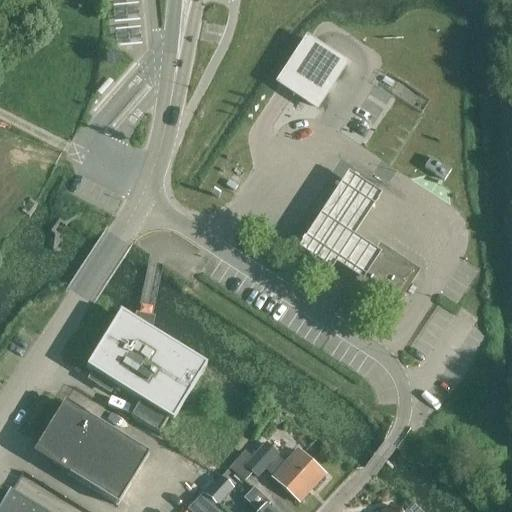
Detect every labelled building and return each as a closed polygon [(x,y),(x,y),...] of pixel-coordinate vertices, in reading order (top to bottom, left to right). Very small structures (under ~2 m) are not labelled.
[(307,41),(278,84),(316,110),(333,84),(345,66),(307,41)] [(430,159),(423,169),(444,182),(450,172),(430,159)] [(333,265),(360,283),(379,255),(351,237),(379,196),(345,174),(295,250),(329,272),(333,265)] [(39,209),(31,203),(28,206),(29,207),(30,206),(31,207),(30,208),(33,210),(28,216),(25,214),(25,215),(24,214),(25,214),(24,213),(21,217),(29,223),(39,209)] [(58,223),(39,209),(29,223),(48,237),(58,223)] [(63,231),(63,232),(82,219),(80,216),(63,227),(58,223),(48,237),(54,241),(51,250),(51,256),(62,256),(62,253),(61,253),(61,254),(60,254),(60,253),(57,253),(57,247),(60,247),(60,246),(61,246),(61,247),(62,247),(62,244),(57,244),(59,239),(58,238),(58,239),(57,239),(57,238),(54,236),(59,229),(62,231),(62,230),(63,231)] [(356,284),(392,308),(415,274),(379,250),(356,284)] [(203,373),(206,368),(148,333),(150,324),(145,324),(136,322),(136,325),(120,315),(116,320),(85,370),(139,403),(130,419),(158,436),(168,421),(172,424),(203,373)] [(64,404),(39,445),(37,449),(55,460),(51,467),(117,507),(149,456),(64,404)] [(265,445),(252,459),(245,452),(238,460),(245,467),(257,477),(262,471),(299,505),(324,477),(297,451),(284,465),(275,456),(276,455),(265,445)] [(220,479),(205,495),(218,508),(233,491),(220,479)] [(270,511),(257,500),(249,493),(240,503),(244,507),(247,504),(254,511),(270,511)] [(0,511),(38,511),(9,494),(0,508),(0,511)]
